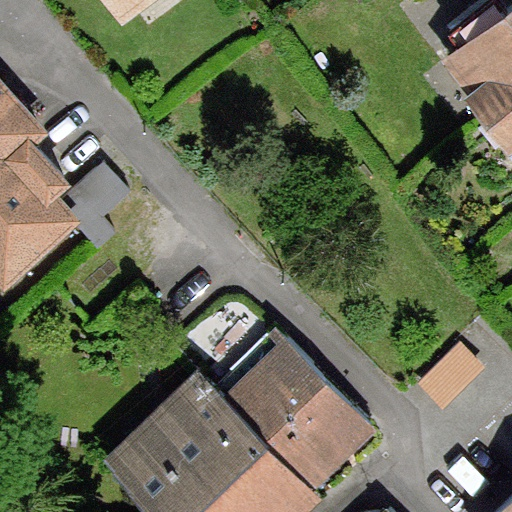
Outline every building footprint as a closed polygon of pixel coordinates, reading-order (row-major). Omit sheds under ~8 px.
[(511,6),(456,51),(482,84),(475,90),(511,136),(511,6)] [(0,272),(4,277),(70,219),(48,193),(63,180),(27,139),(39,129),(0,84),(0,272)] [(156,299),(141,283),(106,314),(121,331),(156,299)] [(294,410),(330,374),(291,334),(254,369),(294,410)] [(254,369),(228,395),(267,435),(311,480),(337,453),(294,410),(254,369)] [(294,410),(337,453),(374,419),(330,374),(294,410)] [(121,468),(158,511),(187,511),(267,435),(228,395),(213,379),(121,468)] [(278,511),(311,480),(267,435),(187,511),(278,511)] [(511,511),(511,497),(497,511),(511,511)]
